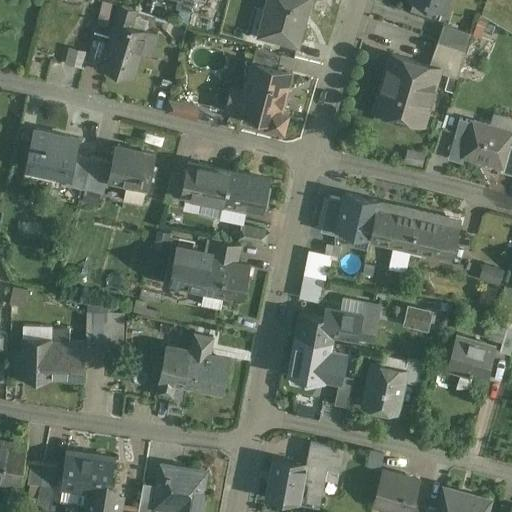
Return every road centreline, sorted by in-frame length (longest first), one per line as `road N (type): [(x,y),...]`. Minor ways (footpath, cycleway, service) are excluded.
road 1 (residential): [(0,85),(312,160)]
road 2 (residential): [(312,160),(258,416)]
road 3 (residential): [(258,416),(511,481)]
road 4 (residential): [(0,411),(250,455)]
road 5 (residential): [(312,160),(511,207)]
road 6 (residential): [(356,0),(312,160)]
